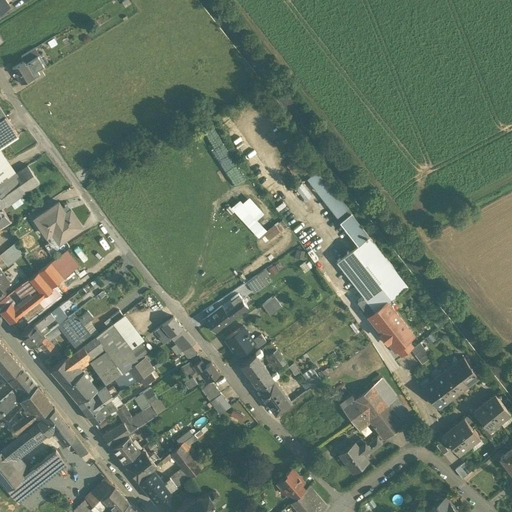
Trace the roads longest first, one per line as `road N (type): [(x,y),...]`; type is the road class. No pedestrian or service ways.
road 1 (residential): [(0,76),(223,372),(345,505)]
road 2 (track): [(228,0),(505,347)]
road 3 (residential): [(151,511),(0,330)]
